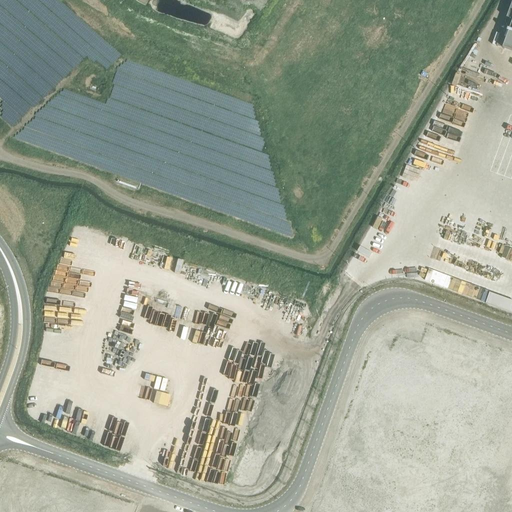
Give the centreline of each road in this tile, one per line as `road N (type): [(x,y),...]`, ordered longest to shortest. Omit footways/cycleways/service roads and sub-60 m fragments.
road 1 (unclassified): [(272,511),(300,484),(354,328),(375,306),(413,300),(511,333)]
road 2 (unclassified): [(0,434),(214,511)]
road 3 (tertiary): [(0,416),(24,349),(18,299)]
